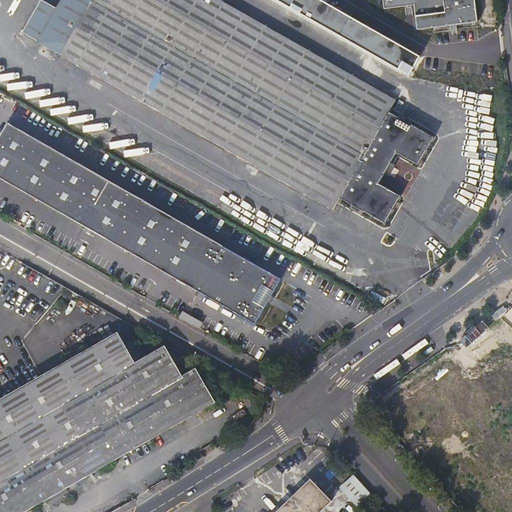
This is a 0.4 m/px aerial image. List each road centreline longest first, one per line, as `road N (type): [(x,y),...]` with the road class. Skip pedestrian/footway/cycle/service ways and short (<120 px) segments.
road 1 (unclassified): [(0,227),(315,403)]
road 2 (secondary): [(315,403),(505,255)]
road 3 (secondary): [(142,511),(315,403)]
road 4 (tertiary): [(436,511),(345,414),(315,403)]
road 5 (tertiary): [(315,403),(408,511)]
